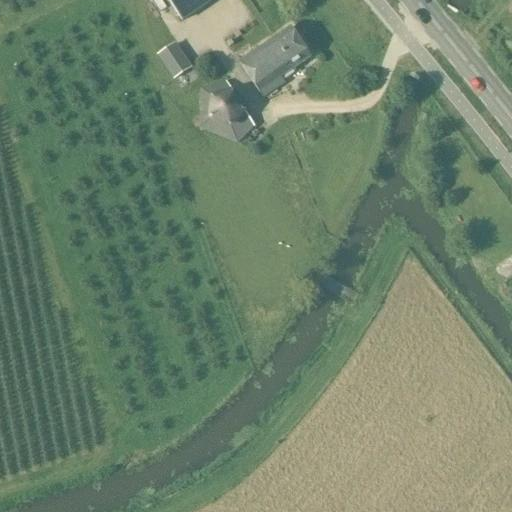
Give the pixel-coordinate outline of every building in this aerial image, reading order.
[(214,0),(167,0),(182,22),(214,0)] [(312,59),(292,28),(240,62),(264,99),(286,84),(281,79),(312,59)] [(178,81),(197,66),(179,43),(160,57),(178,81)] [(254,126),(228,82),(200,89),(198,128),(200,130),(237,144),(254,126)] [(496,284),(511,274),(511,262),(491,275),(496,284)]
